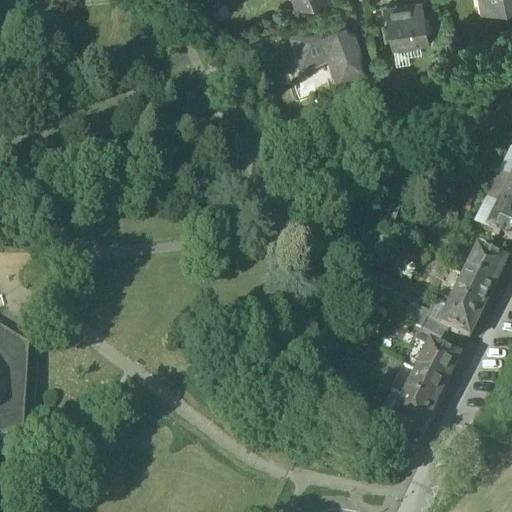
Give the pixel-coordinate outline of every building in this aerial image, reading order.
[(293,0),(297,11),(324,0),(293,0)] [(511,0),(481,0),(483,9),(483,10),(511,5),(511,0)] [(386,9),(393,51),(420,46),(430,45),(423,6),(397,11),(397,7),(386,9)] [(326,69),(338,99),(369,87),(346,26),(290,47),(302,79),(326,69)] [(422,54),(420,46),(393,51),(395,67),(410,64),(408,56),(422,54)] [(498,174),(511,180),(511,149),(510,149),(498,174)] [(511,183),(501,205),(511,210),(511,183)] [(489,231),(501,205),(486,198),(473,223),(489,231)] [(400,211),(382,205),(377,221),(394,227),(400,211)] [(511,242),(511,210),(501,205),(489,231),(511,242)] [(478,252),(465,277),(494,291),(506,266),(478,252)] [(465,277),(454,301),(482,315),(494,291),(465,277)] [(469,340),(482,315),(454,301),(447,313),(441,326),(448,330),(469,340)] [(405,322),(421,330),(426,319),(430,312),(414,305),(405,322)] [(433,306),(430,312),(426,319),(441,326),(447,313),(433,306)] [(441,326),(426,319),(421,330),(442,340),(448,330),(441,326)] [(437,351),(442,340),(421,330),(416,340),(430,348),(437,351)] [(0,442),(22,434),(20,427),(24,426),(29,350),(0,331),(0,442)] [(430,348),(418,373),(446,387),(459,362),(437,351),(430,348)] [(418,373),(406,397),(434,411),(446,387),(418,373)] [(422,437),(434,411),(406,397),(393,423),(422,437)] [(372,437),(394,447),(399,437),(378,426),(372,437)]
